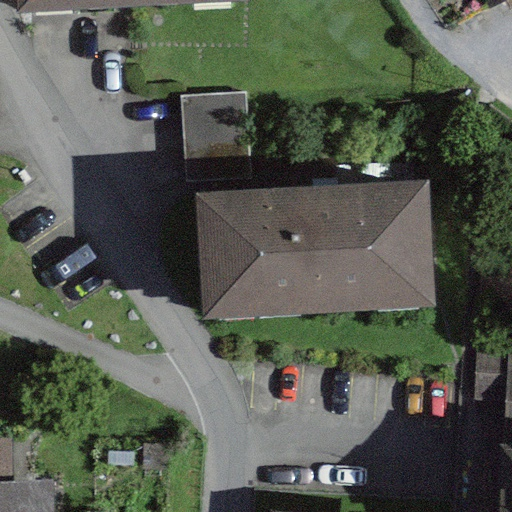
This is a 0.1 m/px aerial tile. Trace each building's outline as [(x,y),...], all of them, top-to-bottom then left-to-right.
[(195,0),(196,0),(197,0),(18,0),(19,2),(34,1),(34,9),(114,5),(113,0),(195,0)] [(246,87),(180,91),(185,180),(195,180),(194,174),(251,171),(246,87)] [(379,296),(423,293),(423,285),(433,285),(426,160),(251,171),(194,174),(195,180),(202,297),(217,297),(217,305),(297,300),(296,292),(378,287),(379,296)] [(504,399),(502,435),(499,435),(495,511),(511,511),(511,345),(477,344),(475,397),(504,399)] [(0,431),(0,511),(52,511),(50,471),(13,472),(11,431),(0,431)] [(399,511),(399,506),(271,501),(270,511),(399,511)]
